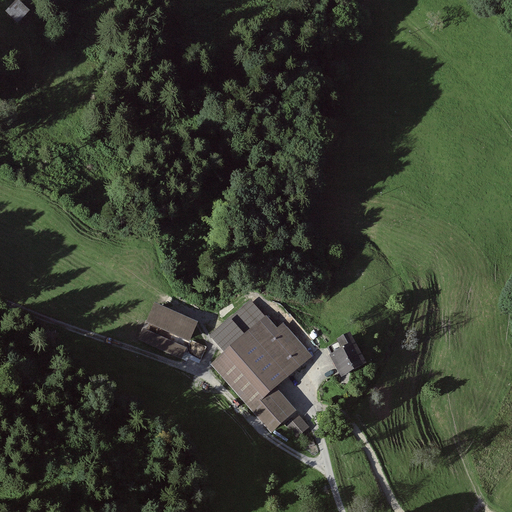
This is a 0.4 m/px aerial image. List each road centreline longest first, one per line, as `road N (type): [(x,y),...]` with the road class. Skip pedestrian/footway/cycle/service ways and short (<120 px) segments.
road 1 (track): [(331,466),(301,461),(258,431),(202,375),(0,303)]
road 2 (track): [(345,417),(385,380),(409,309),(409,278),(373,225),(511,201)]
road 3 (track): [(511,123),(391,0)]
